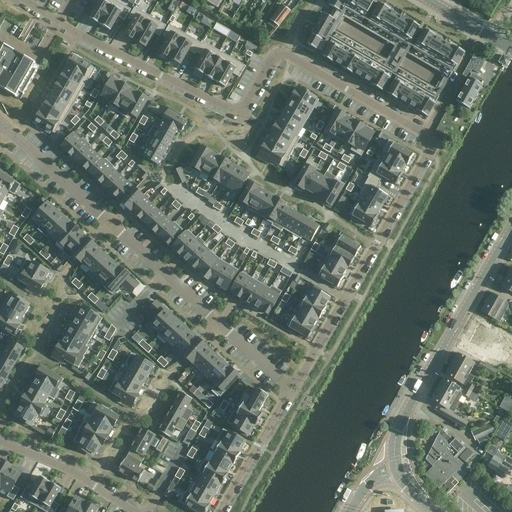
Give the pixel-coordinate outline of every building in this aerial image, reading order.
[(97,5),(89,19),(100,25),(113,0),(91,0),(90,2),(97,5)] [(114,0),(113,0),(100,25),(110,31),(118,17),(124,21),(131,10),(114,0)] [(208,0),(207,2),(217,8),(222,0),(208,0)] [(365,17),(374,2),(370,0),(331,0),(329,5),(334,8),(329,17),(324,14),(312,35),(313,35),(307,45),(316,50),(317,50),(324,54),(322,57),(333,63),(334,62),(342,67),(342,68),(353,74),(354,73),(372,84),(371,85),(382,91),(390,78),(392,80),(394,76),(397,78),(387,94),(398,100),(399,100),(417,110),(416,111),(427,117),(439,98),(438,97),(453,72),(453,73),(465,53),(454,46),(453,48),(435,37),(435,36),(424,30),(415,46),(412,45),(414,41),(412,40),(420,27),(409,20),(408,22),(390,11),(390,10),(379,3),(370,20),(365,17)] [(281,5),(270,20),(278,27),(290,11),(281,5)] [(133,21),(125,35),(135,41),(149,16),(134,7),(128,19),(133,21)] [(149,16),(135,41),(145,47),(153,33),(160,37),(166,26),(149,16)] [(256,21),(252,28),(259,32),(263,25),(256,21)] [(167,39),(159,52),(170,58),(184,33),(169,25),(162,36),(167,39)] [(184,33),(170,58),(180,64),(188,51),(195,55),(196,53),(203,41),(202,41),(201,43),(184,33)] [(202,56),(194,70),(204,76),(219,51),(203,41),(196,53),(202,56)] [(253,52),(256,46),(249,42),(246,48),(253,52)] [(0,88),(10,94),(13,89),(22,94),(23,95),(37,71),(33,69),(36,64),(0,43),(0,88)] [(219,51),(204,76),(215,82),(229,57),(219,51)] [(73,56),(67,65),(90,79),(95,69),(89,65),(91,63),(84,59),(83,62),(73,56)] [(506,66),(510,59),(503,56),(499,63),(505,66),(506,66)] [(229,57),(215,82),(225,87),(233,74),(239,78),(246,66),(229,57)] [(468,72),(471,74),(474,70),(479,73),(484,64),(475,59),(468,72)] [(64,70),(62,74),(63,75),(62,75),(83,87),(88,79),(89,79),(90,79),(67,65),(66,66),(67,67),(65,71),(64,70)] [(62,75),(57,85),(78,97),(83,87),(62,75)] [(470,78),(456,102),(459,104),(458,106),(465,110),(467,108),(469,109),(482,85),(477,82),(479,79),(472,75),(470,78)] [(109,105),(121,83),(120,83),(120,84),(111,79),(101,96),(110,101),(108,105),(109,105)] [(116,112),(130,88),(121,83),(109,105),(117,110),(116,112)] [(57,85),(52,94),(72,106),(78,97),(57,85)] [(125,117),(139,94),(138,93),(138,94),(130,90),(131,89),(130,88),(116,112),(125,117)] [(295,92),(292,98),(313,110),(319,100),(298,88),(296,92),(295,92)] [(49,99),(46,104),(67,116),(72,106),(52,94),(51,95),(50,94),(48,99),(49,99)] [(137,118),(148,99),(139,94),(125,117),(126,118),(128,113),(137,118)] [(289,102),(287,106),(288,107),(287,107),(307,119),(313,110),(292,98),(291,98),(292,99),(290,102),(289,102)] [(40,112),(62,125),(67,116),(46,104),(41,112),(40,112)] [(284,112),(282,117),(302,129),(307,119),(287,107),(287,108),(286,107),(283,112),(284,112)] [(182,131),(187,122),(175,115),(177,113),(170,109),(168,111),(162,120),(182,131)] [(336,110),(323,133),(333,138),(346,116),(336,110)] [(40,112),(34,122),(45,128),(43,131),(49,134),(51,132),(54,134),(60,125),(61,126),(62,125),(40,112)] [(346,116),(333,138),(334,139),(335,138),(343,143),(355,122),(355,121),(354,122),(346,118),(347,117),(346,116)] [(276,125),(275,126),(299,139),(300,139),(297,137),(302,129),(282,117),(281,117),(280,117),(278,121),(279,122),(277,125),(276,125)] [(181,132),(182,131),(162,120),(162,121),(158,129),(153,126),(173,138),(178,130),(181,132)] [(355,122),(343,143),(344,143),(345,142),(353,146),(350,150),(351,151),(365,127),(355,122)] [(432,136),(441,141),(449,127),(440,122),(432,136)] [(168,147),(173,138),(153,126),(147,135),(168,147)] [(273,132),(271,135),(294,149),(299,139),(275,126),(272,131),(273,132)] [(365,127),(351,151),(361,157),(374,134),(365,128),(366,127),(365,127)] [(82,138),(80,140),(73,134),(61,147),(67,152),(69,154),(83,139),(82,138)] [(145,146),(163,156),(168,147),(147,135),(147,136),(150,137),(145,146)] [(265,143),(265,144),(289,159),(290,158),(289,157),(294,149),(271,135),(271,136),(270,136),(267,140),(268,140),(266,144),(265,143)] [(71,156),(77,160),(90,145),(83,139),(69,154),(71,156)] [(389,140),(383,151),(408,165),(414,155),(395,144),(389,140)] [(265,144),(259,154),(284,168),(289,159),(265,144)] [(89,148),(91,146),(90,145),(77,160),(82,165),(82,166),(84,167),(96,155),(89,148)] [(163,156),(145,146),(147,148),(142,157),(157,165),(163,156)] [(189,169),(199,174),(211,152),(202,147),(195,159),(192,157),(188,164),(191,165),(189,169)] [(116,157),(119,160),(120,158),(124,154),(121,151),(116,157)] [(377,160),(402,175),(402,174),(401,174),(406,165),(407,166),(408,165),(383,151),(382,151),(388,155),(383,163),(377,160)] [(209,177),(210,177),(221,158),(220,157),(220,158),(212,154),(212,153),(211,152),(199,174),(200,175),(201,171),(209,176),(209,177)] [(105,159),(103,161),(96,155),(84,167),(86,170),(87,170),(92,174),(105,159)] [(217,184),(218,184),(230,163),(221,158),(210,177),(218,182),(217,184)] [(97,179),(99,181),(113,166),(105,159),(92,174),(97,179)] [(308,160),(293,184),(303,190),(318,165),(308,160)] [(377,160),(367,177),(368,177),(380,184),(380,183),(379,183),(382,177),(396,185),(402,175),(377,160)] [(227,190),(239,169),(230,164),(231,164),(230,163),(218,184),(227,190)] [(318,165),(303,190),(304,190),(305,189),(313,194),(323,177),(315,172),(318,166),(318,165)] [(112,169),(114,167),(113,166),(99,181),(101,183),(102,183),(107,188),(119,175),(112,169)] [(178,185),(186,182),(180,168),(172,172),(178,185)] [(237,195),(249,175),(239,169),(227,190),(237,195)] [(0,186),(15,195),(20,185),(0,172),(0,186)] [(107,188),(112,193),(114,195),(126,182),(119,175),(107,188)] [(323,177),(313,194),(318,197),(322,199),(321,200),(322,201),(335,179),(334,178),(332,182),(323,177)] [(368,177),(359,193),(382,206),(388,196),(377,189),(380,184),(368,177)] [(335,179),(322,201),(332,207),(345,184),(335,179)] [(134,188),(133,189),(126,182),(114,195),(116,197),(117,197),(121,201),(121,202),(121,203),(134,188)] [(239,201),(248,206),(259,187),(250,182),(239,201)] [(0,198),(3,200),(8,192),(14,195),(15,195),(0,186),(0,198)] [(255,213),(256,213),(267,193),(259,189),(260,188),(259,187),(248,206),(249,207),(249,206),(252,208),(256,210),(255,213)] [(130,210),(143,196),(140,193),(134,188),(121,203),(127,208),(130,210)] [(263,219),(264,219),(277,197),(276,197),(275,198),(267,193),(256,213),(264,218),(263,219)] [(355,203),(355,204),(377,217),(378,216),(377,216),(382,206),(359,193),(359,194),(361,195),(357,204),(355,203)] [(131,211),(136,215),(138,217),(150,204),(143,198),(144,197),(143,196),(130,210),(131,211)] [(271,226),(272,226),(285,203),(277,197),(264,219),(272,224),(271,226)] [(47,203),(32,220),(39,227),(37,230),(38,230),(56,211),(47,203)] [(273,227),(281,231),(292,211),(284,206),(286,203),(285,203),(272,226),(273,227)] [(140,219),(141,219),(146,224),(157,211),(150,204),(138,217),(140,219)] [(355,204),(349,214),(353,216),(351,219),(357,223),(359,220),(371,227),(377,217),(355,204)] [(38,230),(46,237),(65,216),(60,212),(59,214),(56,211),(38,230)] [(151,229),(153,231),(165,218),(157,211),(146,224),(151,229)] [(286,231),(291,234),(301,216),(292,211),(281,231),(281,232),(283,229),(286,231)] [(46,237),(46,238),(48,236),(56,242),(72,224),(71,225),(68,222),(69,220),(65,216),(46,237)] [(291,234),(300,239),(310,221),(301,216),(291,234)] [(155,233),(156,233),(161,237),(175,222),(174,222),(172,224),(165,218),(153,231),(155,233)] [(302,237),(311,242),(319,227),(310,221),(300,239),(302,237)] [(169,245),(183,230),(175,222),(161,237),(166,242),(166,243),(168,245),(168,244),(169,245)] [(56,243),(58,241),(65,248),(61,251),(62,252),(80,232),(72,224),(56,242),(56,243)] [(329,233),(332,227),(326,224),(323,229),(329,233)] [(195,237),(188,230),(172,248),(177,252),(179,255),(195,237)] [(62,252),(70,259),(73,256),(88,239),(87,238),(87,239),(80,233),(81,232),(80,232),(62,252)] [(355,258),(361,247),(349,240),(350,238),(344,234),(342,237),(339,235),(333,245),(355,258)] [(180,255),(184,259),(185,259),(184,259),(187,262),(201,246),(194,240),(196,238),(195,237),(179,255),(180,255)] [(88,239),(73,256),(82,263),(97,247),(93,244),(88,239)] [(12,251),(22,256),(26,244),(16,240),(12,251)] [(349,267),(355,258),(333,245),(327,255),(349,267)] [(210,251),(208,253),(201,246),(187,262),(188,262),(192,266),(195,269),(211,251),(210,251)] [(97,247),(82,263),(82,264),(83,263),(90,270),(104,255),(97,248),(97,247)] [(202,276),(205,278),(219,259),(211,251),(195,269),(202,275),(202,276)] [(96,279),(113,261),(108,256),(107,257),(104,255),(90,270),(97,276),(95,279),(96,279)] [(323,265),(343,277),(344,277),(343,276),(348,268),(349,268),(349,267),(327,255),(327,256),(328,256),(323,265)] [(49,272),(27,259),(21,268),(45,282),(44,281),(46,282),(48,279),(46,278),(49,272)] [(219,259),(205,278),(208,280),(216,284),(217,285),(229,265),(219,259)] [(113,261),(96,279),(104,286),(103,287),(104,287),(121,269),(120,268),(119,269),(116,266),(118,264),(113,261)] [(220,287),(227,290),(238,270),(229,265),(217,285),(220,287)] [(322,266),(324,267),(318,277),(337,288),(343,277),(323,265),(322,266)] [(283,267),(280,272),(290,278),(293,273),(283,267)] [(45,282),(21,268),(20,270),(22,271),(17,280),(28,286),(26,289),(37,295),(43,286),(45,282)] [(128,277),(129,276),(121,269),(104,287),(112,295),(122,284),(131,293),(138,285),(128,277)] [(230,292),(237,296),(240,298),(252,278),(242,272),(230,292)] [(511,280),(506,277),(501,286),(511,292),(511,280)] [(240,298),(246,302),(249,304),(261,283),(252,278),(240,298)] [(249,304),(255,307),(259,309),(272,286),(271,286),(270,288),(261,283),(249,304)] [(268,314),(269,315),(282,292),(272,286),(259,309),(265,313),(268,315),(268,314)] [(325,309),(326,308),(325,307),(331,298),(320,292),(322,290),(315,286),(314,288),(313,288),(307,297),(304,295),(304,296),(322,307),(325,309)] [(3,305),(23,317),(29,307),(28,306),(30,303),(13,294),(12,297),(9,295),(3,305)] [(495,319),(505,301),(491,294),(481,311),(495,319)] [(320,318),(325,309),(322,307),(304,296),(298,306),(320,318)] [(158,335),(174,318),(156,302),(149,309),(159,318),(152,325),(159,332),(157,335),(158,335)] [(23,318),(23,317),(3,305),(0,310),(0,315),(19,326),(20,326),(19,325),(19,324),(21,325),(25,319),(23,318)] [(314,328),(314,327),(318,319),(319,319),(320,318),(298,306),(298,307),(301,308),(296,317),(293,315),(292,316),(314,328)] [(97,328),(102,318),(82,307),(79,313),(77,312),(75,314),(77,315),(76,316),(97,328)] [(0,328),(14,336),(15,333),(17,335),(20,328),(19,327),(19,326),(0,315),(0,328)] [(477,315),(475,320),(484,323),(486,319),(477,315)] [(70,327),(90,339),(97,328),(76,316),(76,318),(74,317),(72,319),(74,320),(70,327)] [(290,328),(288,331),(294,334),(296,332),(308,339),(314,328),(292,316),(286,326),(290,328)] [(177,321),(174,318),(158,335),(166,342),(183,324),(179,320),(177,321)] [(174,350),(190,333),(186,329),(187,328),(183,324),(166,342),(174,350)] [(66,335),(88,348),(89,348),(86,346),(90,339),(70,327),(68,331),(66,330),(65,333),(66,334),(66,335)] [(197,339),(190,333),(174,350),(183,358),(184,356),(199,340),(198,339),(197,339)] [(84,358),(83,357),(88,348),(66,335),(65,337),(63,336),(62,338),(63,339),(61,344),(60,343),(59,344),(84,358)] [(144,350),(149,346),(142,340),(138,345),(144,350)] [(207,348),(208,348),(199,340),(184,356),(192,363),(193,364),(193,363),(207,348)] [(23,348),(11,342),(0,361),(11,368),(23,348)] [(78,368),(84,358),(59,344),(52,357),(63,363),(65,360),(78,368)] [(199,372),(214,355),(207,348),(193,363),(200,369),(198,371),(199,372)] [(131,353),(125,363),(148,376),(149,375),(151,376),(155,369),(153,368),(154,366),(131,353)] [(475,363),(457,353),(451,364),(469,374),(475,363)] [(219,357),(218,358),(214,355),(199,372),(207,380),(224,361),(219,357)] [(0,387),(11,368),(0,361),(0,387)] [(207,380),(209,378),(216,384),(211,389),(212,390),(231,369),(230,368),(229,369),(226,366),(228,365),(224,361),(207,380)] [(494,376),(497,371),(481,362),(478,367),(494,376)] [(125,364),(128,365),(123,374),(143,385),(144,384),(146,385),(149,379),(147,378),(148,376),(125,363),(125,364)] [(469,374),(451,364),(445,374),(463,384),(469,374)] [(42,366),(36,376),(60,390),(60,389),(58,388),(63,379),(53,373),(54,371),(51,370),(50,371),(42,366)] [(212,390),(220,397),(239,376),(231,369),(212,390)] [(86,371),(83,377),(88,381),(91,375),(86,371)] [(123,374),(118,383),(114,381),(138,395),(139,395),(138,394),(141,390),(142,391),(144,388),(142,387),(143,385),(123,374)] [(36,377),(36,378),(34,377),(31,383),(32,384),(31,386),(54,399),(60,390),(36,376),(36,377)] [(460,389),(443,379),(437,389),(454,399),(460,389)] [(247,384),(242,380),(235,388),(239,392),(244,386),(244,387),(247,384)] [(133,405),(138,395),(114,381),(108,391),(115,395),(113,399),(131,409),(133,405)] [(468,397),(474,387),(469,384),(463,394),(468,397)] [(27,394),(26,394),(48,407),(48,406),(45,405),(49,397),(54,400),(54,399),(31,386),(31,387),(29,387),(26,392),(27,393),(27,394)] [(193,395),(197,390),(193,386),(189,391),(193,395)] [(268,396),(257,389),(253,396),(251,394),(245,404),(259,412),(268,396)] [(454,399),(437,389),(431,400),(439,404),(438,406),(441,408),(438,413),(465,428),(467,422),(452,414),(453,412),(448,410),(454,399)] [(187,408),(192,399),(181,392),(180,394),(178,393),(172,403),(174,404),(170,412),(187,422),(193,412),(187,408)] [(20,404),(42,417),(48,407),(26,394),(25,396),(23,395),(22,398),(23,399),(20,404)] [(509,411),(511,405),(511,398),(506,395),(500,407),(509,411)] [(257,425),(263,414),(259,412),(245,404),(241,402),(235,412),(257,425)] [(20,404),(21,405),(15,414),(16,414),(15,417),(25,423),(24,425),(28,427),(29,425),(32,427),(38,415),(42,417),(20,404)] [(92,414),(113,427),(119,417),(110,412),(111,410),(109,409),(108,410),(97,404),(92,414)] [(233,411),(227,422),(249,436),(255,426),(256,426),(257,425),(235,412),(233,411)] [(158,431),(170,438),(175,428),(181,432),(187,422),(170,412),(165,420),(163,419),(158,429),(159,430),(158,431)] [(84,421),(83,422),(108,436),(108,435),(108,434),(110,435),(113,429),(112,428),(112,427),(113,427),(92,414),(91,415),(92,415),(87,423),(84,421)] [(83,422),(78,431),(102,446),(106,440),(107,441),(109,438),(107,437),(108,436),(83,422)] [(484,427),(472,432),(477,441),(488,436),(484,427)] [(423,474),(446,496),(455,487),(451,483),(455,480),(452,477),(464,465),(457,458),(466,449),(454,438),(452,440),(441,428),(420,470),(424,473),(423,474)] [(49,429),(46,435),(51,438),(55,432),(49,429)] [(142,462),(146,456),(143,454),(154,435),(142,429),(131,449),(128,454),(142,462)] [(216,440),(240,454),(241,453),(240,452),(246,442),(223,429),(216,440)] [(78,445),(77,447),(79,448),(78,450),(83,452),(84,451),(86,452),(87,450),(96,455),(97,453),(99,454),(103,447),(101,446),(102,446),(78,431),(78,432),(73,442),(78,445)] [(482,446),(490,443),(487,437),(479,441),(482,446)] [(161,453),(168,441),(163,438),(156,450),(161,453)] [(212,451),(234,464),(240,454),(216,440),(216,441),(218,442),(212,451)] [(473,454),(467,448),(459,457),(465,462),(473,454)] [(511,457),(498,449),(497,451),(495,455),(511,465),(511,462),(511,457)] [(234,465),(234,464),(212,451),(212,452),(215,454),(210,463),(204,460),(228,474),(229,474),(228,473),(233,464),(234,465)] [(138,483),(145,471),(139,468),(142,462),(128,454),(125,460),(118,471),(127,476),(126,478),(128,479),(129,478),(138,483)] [(511,465),(495,455),(487,468),(503,478),(511,465)] [(0,486),(12,466),(1,460),(0,462),(0,486)] [(204,460),(198,471),(222,485),(228,474),(204,460)] [(12,466),(0,486),(0,488),(9,493),(7,497),(13,501),(20,489),(14,486),(21,473),(12,467),(12,466)] [(201,473),(195,483),(215,495),(221,485),(222,485),(198,471),(197,471),(201,473)] [(20,497),(37,507),(51,483),(40,477),(33,490),(27,486),(20,497)] [(51,483),(37,507),(45,511),(55,511),(59,505),(53,502),(61,489),(51,483)] [(164,496),(167,498),(170,499),(177,486),(171,483),(167,490),(164,496)] [(195,483),(189,493),(186,491),(210,506),(211,505),(210,504),(215,495),(195,483)] [(206,511),(210,506),(186,491),(179,502),(186,506),(185,508),(192,511),(194,511),(195,511),(196,511),(206,511)] [(59,511),(82,511),(87,503),(86,503),(86,504),(76,498),(69,511),(63,508),(59,511)] [(87,503),(82,511),(95,511),(97,509),(87,503)]
